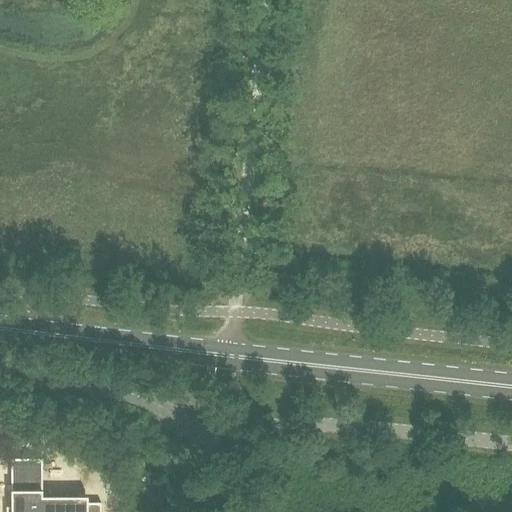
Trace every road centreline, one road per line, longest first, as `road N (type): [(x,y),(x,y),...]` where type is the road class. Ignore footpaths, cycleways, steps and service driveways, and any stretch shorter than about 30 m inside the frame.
road 1 (primary): [(0,328),(511,388)]
road 2 (unclassified): [(219,511),(207,450),(165,410),(118,389),(0,370)]
